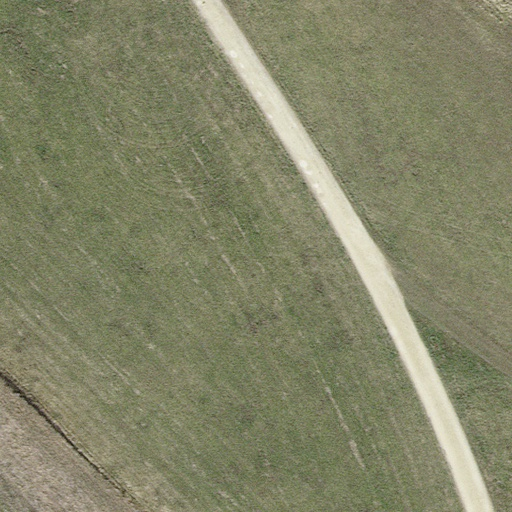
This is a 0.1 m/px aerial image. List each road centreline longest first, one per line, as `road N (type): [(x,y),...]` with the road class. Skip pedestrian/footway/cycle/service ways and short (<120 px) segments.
road 1 (track): [(215,0),(361,230),(467,439),(491,511)]
road 2 (track): [(361,230),(511,317)]
